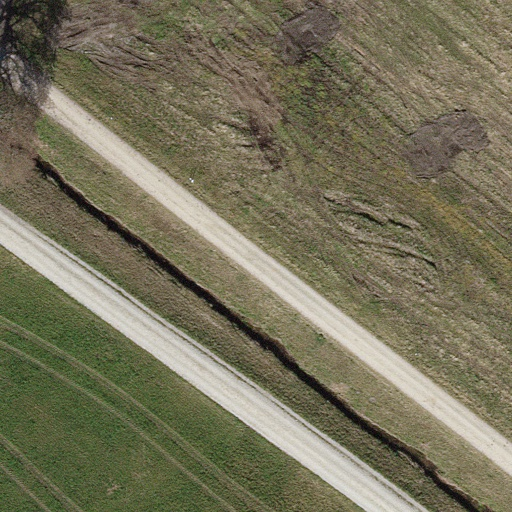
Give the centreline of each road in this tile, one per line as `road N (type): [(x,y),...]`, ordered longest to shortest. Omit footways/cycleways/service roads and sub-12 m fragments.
road 1 (track): [(0,52),(511,458)]
road 2 (track): [(390,511),(0,223)]
